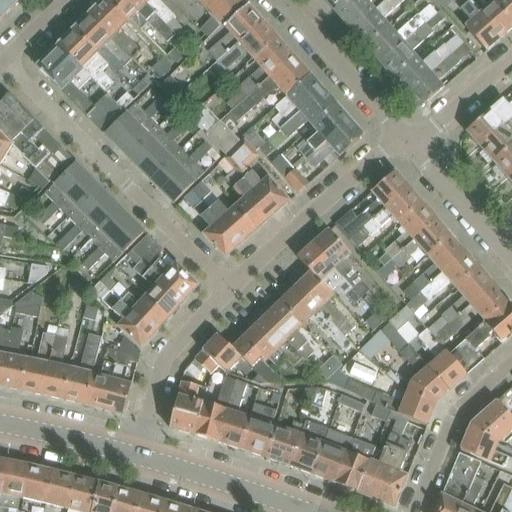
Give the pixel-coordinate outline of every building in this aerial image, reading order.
[(0,0),(0,12),(4,17),(21,0),(0,0)] [(104,0),(89,15),(132,58),(148,75),(151,78),(153,77),(156,81),(161,80),(167,75),(157,65),(121,29),(127,23),(129,21),(107,0),(104,0)] [(176,35),(166,25),(141,0),(107,0),(129,21),(130,21),(132,19),(143,30),(149,24),(168,43),(176,35)] [(141,0),(166,25),(176,35),(178,37),(184,31),(172,19),(175,16),(165,6),(158,0),(141,0)] [(196,0),(212,18),(220,27),(245,1),(244,0),(196,0)] [(323,0),(336,13),(351,0),(323,0)] [(385,0),(366,0),(366,1),(365,0),(351,0),(336,13),(350,30),(385,0)] [(404,0),(385,0),(350,30),(365,47),(388,27),(382,20),(404,0)] [(469,32),(486,51),(501,39),(465,0),(451,0),(471,22),(465,27),(469,32)] [(465,0),(501,39),(511,28),(511,25),(493,4),(488,8),(480,0),(465,0)] [(511,0),(496,0),(493,4),(511,25),(511,0)] [(209,52),(217,62),(263,21),(249,5),(225,26),(231,33),(209,52)] [(388,27),(365,47),(380,64),(437,14),(431,8),(419,18),(417,15),(395,34),(388,27)] [(393,78),(416,58),(411,52),(433,33),(430,30),(445,17),(440,12),(437,14),(380,64),(393,78)] [(124,66),(132,58),(89,15),(75,29),(107,63),(114,56),(124,66)] [(208,38),(220,27),(212,18),(200,30),(206,36),(208,38)] [(263,21),(217,62),(225,71),(247,52),(253,58),(277,37),(263,21)] [(59,44),(92,79),(106,93),(114,85),(102,73),(109,65),(107,63),(75,29),(59,44)] [(249,98),(293,56),(277,37),(253,58),(254,60),(255,61),(262,68),(240,87),(243,91),(228,104),(234,111),(249,98)] [(80,91),(92,79),(59,44),(37,67),(102,132),(123,111),(117,105),(108,95),(96,107),(80,91)] [(393,78),(406,93),(452,54),(444,45),(421,64),(416,58),(393,78)] [(176,49),(168,56),(173,61),(179,63),(184,58),(176,49)] [(420,109),(444,88),(439,82),(460,63),(452,54),(406,93),(420,109)] [(287,97),(310,75),(293,56),(249,98),(234,111),(231,113),(239,121),(278,87),(287,97)] [(154,81),(151,78),(148,75),(133,90),(138,96),(154,81)] [(186,89),(172,75),(159,87),(172,101),(186,89)] [(273,120),(281,129),(324,91),(310,75),(287,97),(276,106),(282,112),(273,120)] [(187,88),(186,89),(172,101),(179,108),(187,117),(189,118),(203,106),(187,88)] [(313,128),(338,106),(324,91),(281,129),(288,137),(307,120),(313,128)] [(0,105),(0,131),(13,145),(36,169),(49,183),(73,159),(9,95),(0,105)] [(127,95),(117,105),(123,111),(133,101),(127,95)] [(162,96),(154,103),(160,109),(168,102),(162,96)] [(503,100),(467,132),(480,147),(511,118),(511,102),(508,106),(503,100)] [(138,102),(104,135),(116,147),(149,114),(146,111),(138,102)] [(152,117),(158,111),(160,109),(154,103),(146,111),(149,114),(152,117)] [(205,104),(203,106),(189,118),(193,123),(202,132),(205,135),(221,122),(205,104)] [(306,160),(351,121),(338,106),(313,128),(317,133),(298,150),(306,160)] [(149,114),(116,147),(128,158),(166,120),(158,111),(152,117),(149,114)] [(187,117),(178,126),(184,132),(193,123),(189,118),(187,117)] [(492,161),(494,163),(511,147),(511,135),(511,134),(511,118),(480,147),(492,161)] [(166,120),(128,158),(139,170),(172,138),(169,135),(175,129),(166,120)] [(222,121),(221,122),(205,135),(226,157),(243,141),(222,121)] [(306,160),(314,169),(334,151),(339,157),(364,136),(351,121),(306,160)] [(175,141),(184,132),(178,126),(175,129),(169,135),(172,138),(175,141)] [(256,150),(258,148),(266,141),(253,126),(244,135),(247,139),(245,140),(255,151),(256,150)] [(0,162),(1,163),(13,145),(0,131),(0,162)] [(172,138),(139,170),(151,182),(184,149),(175,141),(172,138)] [(269,139),(266,141),(258,148),(267,158),(278,149),(269,139)] [(243,142),(243,141),(226,157),(225,159),(272,216),(289,202),(268,178),(262,183),(247,167),(260,157),(255,151),(245,140),(243,142)] [(208,143),(200,150),(206,156),(209,154),(217,161),(222,156),(208,143)] [(511,147),(494,163),(507,178),(511,173),(511,147)] [(184,149),(151,182),(162,193),(195,161),(192,158),(184,149)] [(200,150),(192,158),(195,161),(198,164),(206,156),(200,150)] [(271,164),(284,179),(295,169),(282,155),(271,164)] [(257,230),(272,216),(225,159),(218,165),(228,176),(225,179),(244,199),(237,205),(236,206),(257,230)] [(195,161),(162,193),(173,204),(206,172),(198,164),(195,161)] [(57,205),(88,175),(76,163),(45,193),(54,202),(57,205)] [(42,190),(49,183),(36,169),(30,180),(38,185),(40,187),(42,190)] [(284,179),(298,194),(308,185),(295,169),(284,179)] [(358,218),(351,211),(335,225),(349,241),(409,188),(395,172),(371,193),(378,200),(358,218)] [(68,217),(99,186),(88,175),(57,205),(60,208),(68,217)] [(257,230),(236,206),(234,207),(228,213),(208,189),(215,183),(208,175),(201,182),(192,190),(240,245),(257,230)] [(80,228),(111,198),(99,186),(68,217),(77,225),(80,228)] [(18,197),(26,201),(34,192),(23,187),(18,197)] [(393,217),(400,225),(423,204),(409,188),(349,241),(356,249),(393,217)] [(18,197),(0,190),(0,203),(16,210),(26,201),(18,197)] [(240,245),(192,190),(183,200),(192,209),(191,210),(210,229),(203,235),(226,257),(240,245)] [(91,240),(122,210),(111,198),(80,228),(83,231),(91,240)] [(54,202),(46,210),(52,216),(60,208),(57,205),(54,202)] [(437,220),(423,204),(400,225),(406,232),(384,251),(386,254),(378,260),(384,267),(437,220)] [(44,224),(52,216),(46,210),(38,218),(44,224)] [(103,252),(134,221),(122,210),(91,240),(100,249),(103,252)] [(428,258),(452,237),(450,235),(437,220),(384,267),(377,273),(384,281),(398,268),(400,269),(421,250),(427,256),(428,258)] [(114,263),(145,232),(134,221),(103,252),(106,255),(114,263)] [(21,228),(4,225),(0,224),(0,236),(18,240),(21,228)] [(77,225),(69,233),(75,239),(83,231),(80,228),(77,225)] [(329,230),(314,244),(361,299),(370,290),(343,261),(350,255),(329,230)] [(61,253),(75,239),(69,233),(55,247),(61,253)] [(148,235),(131,252),(184,302),(198,286),(176,263),(169,270),(150,251),(157,244),(148,235)] [(0,247),(23,252),(25,242),(18,240),(0,236),(0,247)] [(453,238),(452,237),(428,258),(429,259),(434,265),(403,293),(411,302),(466,253),(453,238)] [(297,258),(311,273),(318,283),(319,282),(330,293),(336,287),(353,305),(361,299),(314,244),(297,258)] [(100,249),(92,257),(98,263),(106,255),(103,252),(100,249)] [(170,317),(184,302),(131,252),(127,256),(137,266),(133,270),(153,288),(144,297),(167,320),(170,317)] [(411,302),(406,306),(413,314),(428,302),(450,282),(457,291),(481,270),(479,267),(466,253),(411,302)] [(90,271),(98,263),(92,257),(84,265),(90,271)] [(49,268),(33,265),(29,285),(34,285),(48,274),(49,268)] [(441,318),(427,330),(434,339),(438,335),(495,285),(481,270),(457,291),(463,297),(441,317),(441,318)] [(311,273),(296,287),(344,337),(353,328),(328,301),(333,296),(330,293),(319,282),(318,283),(311,273)] [(100,283),(110,292),(154,334),(167,320),(144,297),(140,303),(109,274),(100,283)] [(495,285),(438,335),(445,344),(478,315),(485,323),(510,302),(495,285)] [(296,287),(280,303),(303,326),(309,320),(328,339),(330,336),(345,352),(352,345),(344,337),(296,287)] [(141,348),(154,334),(110,292),(102,301),(123,321),(118,327),(123,332),(141,348)] [(18,304),(16,309),(38,306),(41,307),(42,299),(31,293),(18,304)] [(0,312),(6,313),(14,306),(14,301),(0,298),(0,312)] [(492,332),(503,344),(511,336),(511,305),(510,302),(485,323),(466,340),(458,347),(449,356),(466,376),(484,360),(475,350),(490,337),(488,335),(492,332)] [(280,303),(263,319),(302,359),(305,362),(316,352),(296,332),(303,326),(280,303)] [(38,318),(41,307),(38,306),(16,309),(15,313),(38,318)] [(388,322),(389,324),(396,331),(414,316),(413,314),(406,306),(388,322)] [(365,322),(373,332),(382,323),(374,314),(365,322)] [(246,336),(244,338),(267,361),(268,359),(274,366),(284,357),(294,367),(302,359),(263,319),(246,336)] [(389,324),(380,332),(400,355),(419,377),(412,383),(408,393),(424,399),(422,403),(435,408),(437,405),(438,401),(449,391),(428,368),(409,346),(396,331),(389,324)] [(0,382),(9,332),(10,329),(0,326),(0,382)] [(48,326),(46,334),(54,336),(56,328),(48,326)] [(22,392),(29,360),(27,360),(25,359),(16,357),(22,329),(11,327),(10,329),(9,332),(0,382),(0,387),(8,389),(19,391),(22,392)] [(54,337),(40,395),(61,400),(64,386),(67,387),(71,370),(68,369),(60,367),(65,340),(67,330),(56,328),(54,336),(54,337)] [(427,330),(418,338),(438,360),(428,368),(449,391),(467,376),(449,356),(434,339),(427,330)] [(29,360),(22,392),(40,395),(54,337),(54,336),(46,334),(42,333),(37,362),(29,360)] [(64,386),(61,400),(64,401),(86,406),(93,375),(99,348),(101,338),(89,335),(86,345),(79,372),(71,370),(67,387),(64,386)] [(123,336),(120,349),(119,353),(104,410),(123,415),(131,385),(123,383),(129,362),(137,364),(140,352),(123,336)] [(265,362),(267,361),(244,338),(243,339),(232,349),(218,336),(202,353),(217,366),(225,374),(240,358),(270,385),(287,384),(265,362)] [(86,406),(104,410),(119,353),(120,349),(111,347),(110,351),(107,350),(101,377),(93,375),(86,406)] [(209,374),(217,366),(202,353),(197,358),(194,361),(209,374)] [(343,367),(333,357),(318,372),(327,382),(343,367)] [(339,371),(327,383),(375,406),(391,413),(410,419),(427,427),(434,411),(435,408),(422,403),(424,399),(408,393),(406,397),(402,405),(348,379),(339,371)] [(215,407),(203,403),(195,436),(218,443),(226,412),(235,381),(224,377),(215,407)] [(218,443),(241,450),(249,419),(238,415),(247,385),(235,381),(226,412),(218,443)] [(207,389),(182,382),(170,429),(195,436),(203,403),(207,389)] [(258,388),(249,419),(241,450),(266,459),(267,459),(276,428),(275,428),(273,427),(262,423),(271,392),(258,388)] [(301,402),(312,406),(318,389),(305,390),(301,402)] [(327,391),(318,389),(312,406),(321,410),(327,391)] [(511,395),(509,392),(500,400),(511,412),(511,395)] [(342,396),(339,405),(361,414),(362,415),(366,406),(365,406),(342,396)] [(511,431),(511,418),(498,402),(471,425),(470,429),(469,430),(499,443),(499,441),(506,443),(511,437),(511,436),(509,434),(511,431)] [(389,417),(391,413),(375,406),(371,418),(387,424),(389,417)] [(370,463),(358,493),(376,501),(400,439),(408,423),(395,419),(382,451),(376,448),(370,463)] [(267,459),(290,467),(301,436),(276,428),(267,459)] [(461,451),(511,472),(511,459),(509,458),(495,452),(498,444),(499,443),(469,430),(469,432),(461,451)] [(313,476),(336,484),(348,454),(354,440),(330,431),(324,445),(313,476)] [(290,467),(313,476),(324,445),(301,436),(290,467)] [(400,439),(376,501),(394,508),(396,503),(407,477),(399,473),(411,443),(400,439)] [(358,493),(370,463),(376,448),(354,440),(348,454),(336,484),(358,493)] [(459,511),(478,474),(478,473),(482,464),(459,454),(435,511),(459,511)] [(0,500),(0,511),(8,511),(9,509),(18,511),(20,499),(24,499),(30,466),(25,465),(6,462),(0,500)] [(30,466),(24,499),(46,504),(52,472),(30,466)] [(52,472),(46,504),(69,510),(76,477),(61,474),(52,472)] [(487,478),(478,474),(459,511),(475,511),(471,510),(481,490),(487,478)] [(93,511),(100,483),(76,477),(69,511),(68,511),(93,511)] [(113,511),(118,489),(100,483),(93,511),(113,511)] [(501,511),(511,491),(511,488),(505,485),(499,498),(491,511),(501,511)] [(118,489),(113,511),(137,511),(143,495),(118,489)] [(511,511),(511,491),(501,511),(511,511)] [(143,495),(137,511),(165,511),(169,503),(164,502),(143,495)] [(169,503),(165,511),(190,511),(192,510),(170,503),(169,503)]
